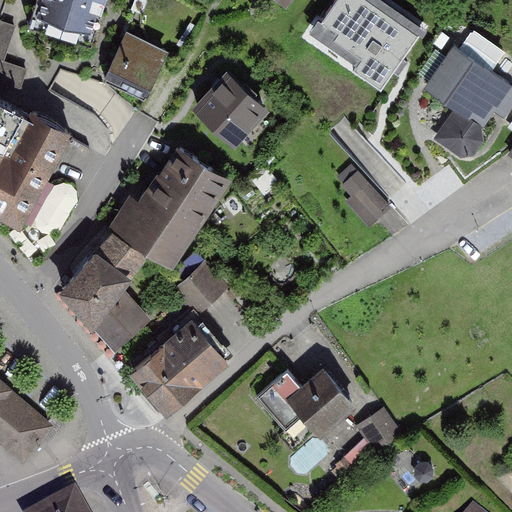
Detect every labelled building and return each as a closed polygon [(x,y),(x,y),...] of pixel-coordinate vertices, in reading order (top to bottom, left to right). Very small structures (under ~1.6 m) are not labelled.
[(106,0),(39,0),(32,24),(92,43),(106,0)] [(339,30),(334,38),(361,56),(353,67),(381,87),(421,31),(376,0),(336,0),(323,19),(339,30)] [(0,21),(0,77),(21,85),(27,68),(3,60),(15,25),(0,20),(0,21)] [(166,54),(126,34),(106,75),(146,95),(166,54)] [(511,109),(511,86),(451,44),(422,86),(455,110),(435,138),(463,158),(476,155),(487,141),(485,127),(499,106),(510,113),(511,109)] [(265,105),(231,73),(200,106),(234,138),(265,105)] [(0,209),(21,221),(68,135),(0,97),(0,209)] [(227,174),(182,146),(126,231),(171,261),(227,174)] [(356,196),(350,201),(371,225),(390,207),(359,174),(347,186),(356,196)] [(115,231),(64,287),(94,320),(120,285),(145,251),(115,231)] [(190,277),(179,287),(199,309),(223,287),(213,276),(217,272),(198,251),(180,267),(190,277)] [(150,318),(120,285),(94,320),(117,346),(150,318)] [(226,361),(191,321),(134,369),(169,410),(226,361)] [(353,401),(325,369),(303,387),(288,369),(258,394),(287,428),(306,411),(321,428),(353,401)] [(0,437),(23,456),(50,423),(0,380),(0,437)] [(383,406),(360,422),(380,452),(403,435),(383,406)] [(81,511),(71,494),(39,511),(81,511)]
